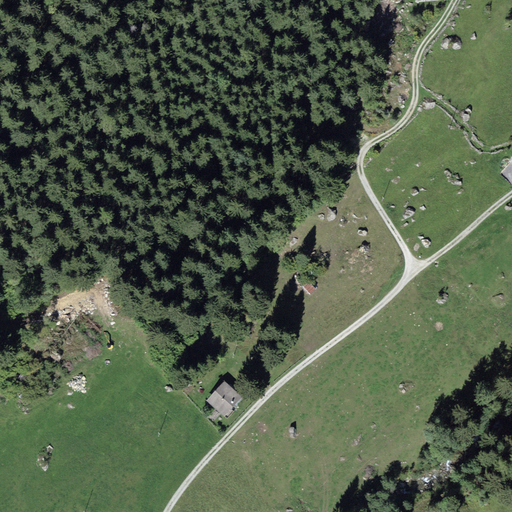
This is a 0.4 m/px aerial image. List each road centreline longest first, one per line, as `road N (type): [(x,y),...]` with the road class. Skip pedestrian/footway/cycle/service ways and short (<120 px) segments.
road 1 (track): [(167,511),(189,476),(274,391),(511,194)]
road 2 (track): [(415,272),(362,184),(359,158),(415,109),(417,52),(446,23),(455,0)]
